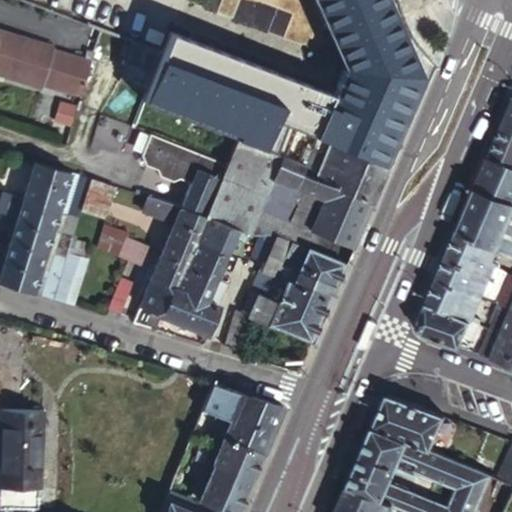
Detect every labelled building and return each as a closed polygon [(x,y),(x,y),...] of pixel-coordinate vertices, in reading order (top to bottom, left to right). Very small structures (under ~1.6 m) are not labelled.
[(0,77),(12,81),(24,44),(0,35),(0,77)] [(417,47),(414,42),(369,55),(355,86),(410,110),(432,61),(417,47)] [(55,53),(24,44),(12,81),(42,90),(43,87),(53,56),(55,53)] [(91,67),(53,56),(43,87),(81,99),(91,67)] [(410,110),(355,86),(347,105),(341,120),(340,123),(336,130),(392,152),(410,110)] [(80,105),(77,119),(86,120),(89,107),(80,105)] [(341,120),(347,105),(319,105),(319,120),(341,120)] [(511,105),(497,140),(511,145),(511,105)] [(281,159),(295,123),(253,107),(239,141),(281,159)] [(386,165),(392,152),(336,130),(331,143),(386,165)] [(379,179),(386,165),(331,143),(316,136),(310,150),(329,158),(330,157),(358,168),(358,171),(379,179)] [(511,145),(497,140),(489,157),(511,167),(511,145)] [(343,261),(370,201),(331,185),(332,181),(302,168),(298,166),(291,163),(281,159),(239,141),(206,220),(228,227),(251,236),(253,237),(260,236),(275,235),(343,261)] [(302,168),(310,150),(305,148),(298,166),(302,168)] [(370,201),(379,179),(358,171),(358,168),(330,157),(329,158),(310,150),(302,168),(332,181),(331,185),(370,201)] [(499,250),(511,257),(511,167),(489,157),(462,220),(452,244),(492,260),(493,261),(499,250)] [(36,161),(23,199),(58,210),(70,172),(36,161)] [(70,172),(58,210),(66,213),(75,184),(78,182),(81,176),(70,172)] [(75,184),(66,213),(78,217),(79,212),(90,179),(81,176),(78,182),(75,184)] [(103,220),(113,187),(90,179),(79,212),(103,220)] [(58,210),(23,199),(14,197),(8,216),(17,219),(52,231),(58,210)] [(192,244),(202,218),(147,198),(142,210),(174,222),(166,243),(189,252),(192,244)] [(66,213),(58,210),(52,231),(60,233),(66,213)] [(78,217),(66,213),(60,233),(71,237),(78,217)] [(217,254),(228,227),(206,220),(202,218),(192,244),(217,254)] [(17,219),(10,240),(46,250),(52,231),(17,219)] [(135,239),(137,234),(105,224),(103,229),(125,236),(131,237),(135,239)] [(125,236),(103,229),(97,247),(119,254),(124,241),(125,236)] [(60,233),(52,231),(46,250),(54,253),(60,233)] [(71,237),(60,233),(54,253),(66,256),(71,239),(71,237)] [(335,280),(343,261),(275,235),(260,236),(258,242),(250,259),(263,263),(267,254),(285,261),(284,266),(297,271),(301,264),(335,280)] [(66,256),(81,259),(85,243),(71,239),(66,256)] [(133,244),(146,249),(148,243),(135,239),(133,244)] [(46,250),(10,240),(3,259),(39,271),(46,250)] [(119,254),(124,256),(129,243),(124,241),(119,254)] [(124,256),(128,257),(133,244),(129,243),(124,256)] [(184,262),(189,252),(166,243),(161,254),(184,262)] [(141,262),(146,249),(133,244),(128,257),(141,262)] [(208,277),(217,254),(192,244),(189,252),(184,262),(182,266),(208,277)] [(492,260),(452,244),(442,265),(437,278),(481,297),(495,262),(493,261),(492,260)] [(54,253),(46,250),(39,271),(47,274),(54,253)] [(59,277),(66,256),(54,253),(47,274),(59,277)] [(176,281),(182,266),(184,262),(161,254),(153,272),(176,281)] [(281,271),(284,266),(285,261),(267,254),(263,263),(281,271)] [(70,304),(85,260),(81,259),(66,256),(59,277),(53,298),(70,304)] [(3,259),(0,269),(0,282),(33,292),(39,271),(3,259)] [(281,271),(263,263),(261,268),(279,275),(281,271)] [(328,296),(335,280),(301,264),(297,271),(293,281),(328,296)] [(228,285),(208,277),(182,266),(176,281),(174,287),(218,306),(228,285)] [(279,275),(261,268),(256,278),(274,286),(276,282),(279,275)] [(33,292),(41,295),(47,274),(39,271),(33,292)] [(511,309),(511,306),(511,271),(497,304),(511,309)] [(174,287),(176,281),(153,272),(139,305),(150,310),(162,315),(174,287)] [(41,295),(53,298),(59,277),(47,274),(41,295)] [(281,284),(284,277),(279,275),(276,282),(281,284)] [(122,277),(108,309),(120,313),(133,281),(122,277)] [(309,338),(328,296),(293,281),(284,277),(281,284),(287,286),(281,301),(252,289),(243,309),(252,314),(285,327),(309,338)] [(287,286),(281,284),(276,282),(274,286),(256,278),(252,289),(281,301),(287,286)] [(481,297),(437,278),(426,303),(470,321),(481,297)] [(220,307),(218,306),(174,287),(162,315),(208,333),(220,307)] [(420,331),(460,346),(465,335),(470,321),(426,303),(416,324),(420,331)] [(503,328),(511,309),(497,304),(490,322),(492,324),(503,328)] [(150,310),(139,305),(132,322),(143,326),(150,310)] [(502,330),(511,334),(511,306),(511,309),(503,328),(502,330)] [(244,332),(252,314),(243,309),(238,308),(223,344),(237,349),(244,332)] [(162,315),(150,310),(143,326),(156,330),(162,315)] [(479,325),(470,321),(465,335),(473,338),(479,325)] [(500,334),(502,330),(503,328),(492,324),(489,329),(500,334)] [(306,346),(309,338),(285,327),(281,336),(306,346)] [(477,353),(490,357),(500,334),(489,329),(487,328),(477,353)] [(490,357),(511,365),(511,334),(502,330),(500,334),(490,357)] [(235,353),(244,356),(252,336),(244,332),(237,349),(235,353)] [(238,390),(209,381),(198,407),(209,411),(226,417),(209,462),(250,478),(281,403),(238,390)] [(440,430),(447,414),(427,406),(390,392),(376,423),(427,446),(444,453),(452,435),(440,430)] [(0,408),(0,485),(33,486),(34,409),(0,408)] [(427,446),(376,423),(363,452),(396,466),(416,475),(419,468),(427,446)] [(189,430),(183,444),(194,449),(199,434),(189,430)] [(194,449),(183,444),(179,453),(190,458),(194,449)] [(476,511),(494,475),(444,453),(427,446),(419,468),(461,486),(451,508),(408,489),(409,486),(391,478),(396,466),(363,452),(350,484),(414,511),(476,511)] [(511,449),(489,503),(504,510),(511,492),(511,449)] [(190,458),(179,453),(171,474),(184,475),(190,458)] [(233,511),(235,511),(250,478),(209,462),(206,470),(194,497),(226,509),(233,511)] [(414,511),(350,484),(343,501),(368,511),(414,511)] [(185,493),(181,502),(205,511),(224,511),(226,509),(194,497),(185,493)] [(162,495),(155,511),(205,511),(181,502),(162,495)] [(368,511),(343,501),(337,511),(368,511)]
